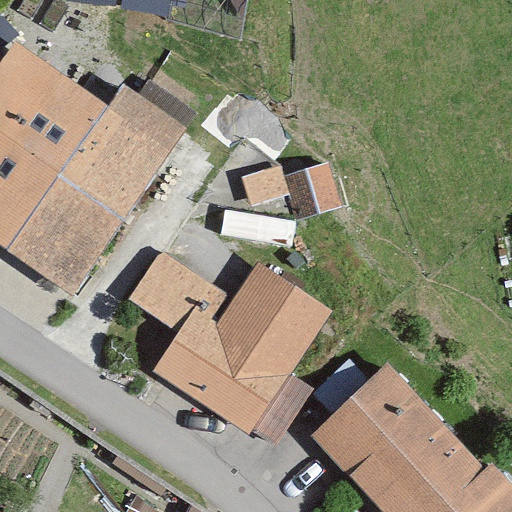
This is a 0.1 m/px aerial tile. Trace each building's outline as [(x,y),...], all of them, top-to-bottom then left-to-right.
[(0,236),(93,301),(211,132),(149,89),(133,112),(42,49),(13,91),(0,82),(0,236)] [(249,181),(254,205),(295,196),(301,221),(349,210),(338,161),(249,181)] [(168,369),(290,451),(328,395),(309,382),(354,316),(280,267),(254,306),(177,254),(143,304),(190,336),(168,369)] [(511,511),(511,469),(415,367),(336,441),(402,511),(511,511)] [(207,511),(191,501),(186,511),(207,511)]
